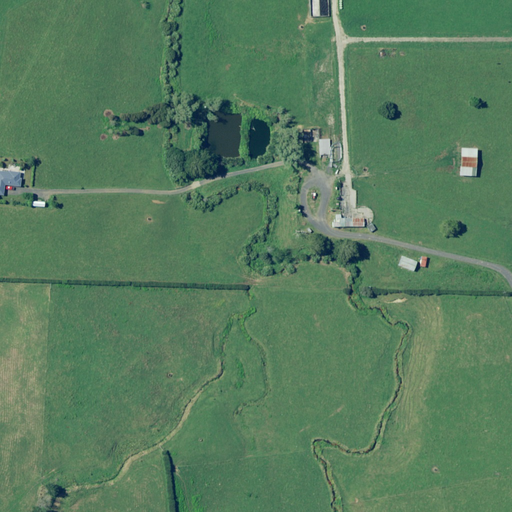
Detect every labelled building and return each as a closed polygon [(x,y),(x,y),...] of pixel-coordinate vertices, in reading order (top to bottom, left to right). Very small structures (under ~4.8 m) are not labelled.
[(327,141),(316,141),(317,157),(328,156),(327,141)] [(474,149),(458,148),(457,155),(460,155),(459,166),(457,166),(457,175),(473,176),(474,149)] [(0,195),(3,195),(4,185),(19,186),(20,173),(0,170),(0,195)] [(329,222),(329,227),(357,226),(357,231),(362,230),(362,218),(338,218),(338,215),(333,215),(333,222),(329,222)] [(373,229),(369,223),(364,227),(368,232),(373,229)] [(414,262),(399,256),(395,265),(411,271),(414,262)]
